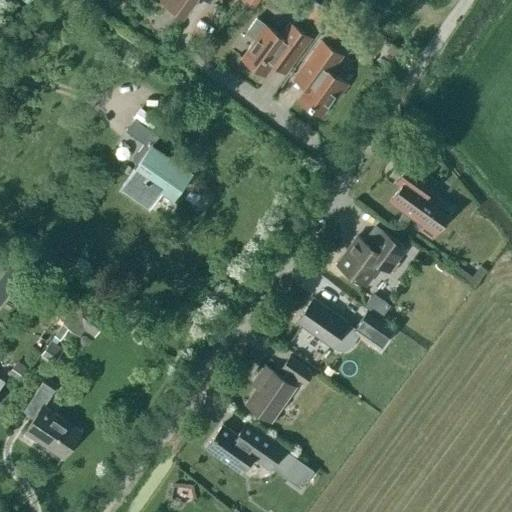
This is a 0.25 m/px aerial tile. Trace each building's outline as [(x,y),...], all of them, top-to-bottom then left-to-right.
[(161,0),(184,17),(195,0),(161,0)] [(307,17),(319,26),(327,15),(315,6),(307,17)] [(347,24),(334,14),(322,29),(336,40),(347,24)] [(242,58),(265,75),(272,66),(284,75),(311,38),(290,23),(280,36),(263,24),(253,38),(256,40),(242,58)] [(335,97),(337,99),(348,85),(331,72),(342,56),(321,41),(293,79),(305,88),(298,99),(321,116),(335,97)] [(161,192),(172,200),(191,174),(153,146),(158,138),(134,121),(125,133),(149,150),(120,191),(148,211),(161,192)] [(434,234),(448,215),(438,207),(442,201),(429,191),(436,182),(410,163),(399,178),(404,182),(389,202),(403,212),(410,217),(434,234)] [(410,217),(403,212),(393,226),(400,231),(410,217)] [(378,267),(387,273),(405,248),(380,230),(370,245),(358,236),(337,265),(365,285),(378,267)] [(0,285),(12,267),(0,258),(0,285)] [(347,349),(349,348),(359,334),(380,348),(392,331),(366,312),(355,328),(313,298),(296,321),(332,347),(335,348),(338,349),(341,350),(344,350),(347,349)] [(83,331),(93,338),(106,320),(78,301),(60,325),(61,326),(67,330),(79,338),(83,331)] [(67,330),(61,326),(54,336),(60,340),(67,330)] [(396,349),(406,355),(413,342),(403,336),(396,349)] [(50,341),(41,355),(53,364),(63,349),(50,341)] [(313,372),(290,356),(282,368),(287,372),(283,378),(265,365),(256,378),(261,381),(245,403),(271,421),(296,387),(294,386),(298,379),(305,384),(313,372)] [(17,361),(7,375),(17,382),(27,368),(17,361)] [(23,435),(62,460),(81,431),(44,406),(55,390),(43,382),(23,411),(34,419),(23,435)] [(282,452),(246,425),(238,436),(223,424),(206,448),(241,473),(253,457),(270,469),(282,452)]
